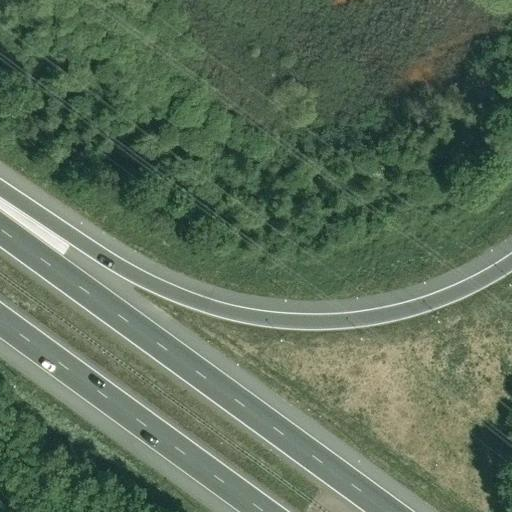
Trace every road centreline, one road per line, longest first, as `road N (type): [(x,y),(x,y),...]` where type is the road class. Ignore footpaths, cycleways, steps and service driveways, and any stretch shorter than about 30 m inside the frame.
road 1 (motorway): [(511,262),(429,304),(306,324),(194,301),(141,278),(0,188)]
road 2 (motorway): [(384,511),(0,229)]
road 3 (motorway): [(0,323),(259,511)]
